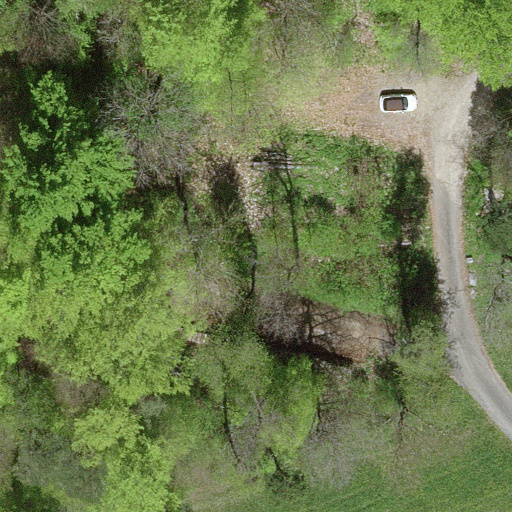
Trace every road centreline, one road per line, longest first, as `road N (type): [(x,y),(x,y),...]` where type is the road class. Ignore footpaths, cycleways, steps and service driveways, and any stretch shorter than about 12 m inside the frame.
road 1 (track): [(467,367),(393,326),(294,306),(76,279),(0,284)]
road 2 (track): [(467,367),(445,281),(453,132),(481,75),(511,46)]
road 3 (track): [(481,75),(210,83)]
